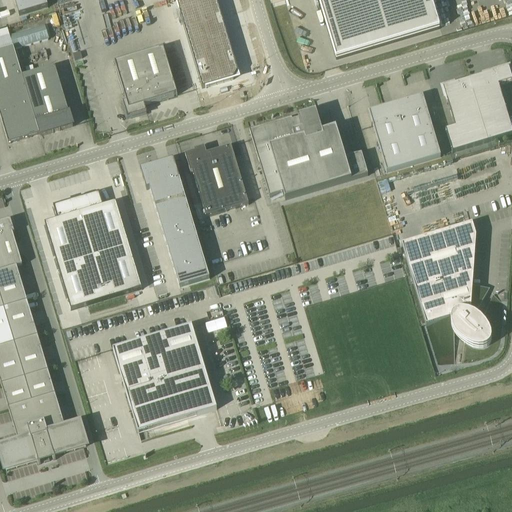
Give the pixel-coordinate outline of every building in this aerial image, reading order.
[(45,0),(13,0),(19,18),(48,9),(45,0)] [(215,0),(175,0),(202,90),(234,80),(238,73),(215,0)] [(318,0),(336,61),(439,30),(430,0),(318,0)] [(0,40),(0,53),(13,49),(14,51),(49,40),(45,27),(0,40)] [(0,53),(0,116),(9,145),(39,136),(14,51),(13,49),(0,53)] [(123,104),(127,117),(130,119),(147,114),(144,106),(177,97),(163,50),(115,65),(126,103),(123,104)] [(55,68),(22,78),(39,136),(40,138),(73,128),(55,68)] [(511,81),(508,70),(476,80),(494,141),(511,135),(511,132),(498,86),(511,81)] [(494,141),(476,80),(443,89),(455,129),(445,132),(452,154),(494,141)] [(407,102),(402,104),(419,164),(440,158),(426,111),(428,110),(426,110),(422,98),(408,102),(408,100),(407,101),(407,102)] [(395,106),(369,114),(373,126),(371,126),(371,127),(373,127),(387,174),(419,164),(402,104),(396,106),(395,104),(395,106)] [(259,165),(261,171),(270,199),(283,195),(285,202),(368,177),(362,156),(345,161),(336,130),(322,134),(316,113),(298,118),(299,120),(292,122),(292,120),(250,133),(259,165)] [(204,148),(195,151),(194,151),(195,153),(185,156),(190,174),(192,173),(206,219),(249,206),(231,148),(206,155),(204,148)] [(174,161),(140,171),(146,191),(149,190),(179,289),(209,280),(174,161)] [(57,221),(44,225),(71,312),(142,291),(116,204),(103,207),(99,194),(81,199),(81,198),(79,199),(80,200),(73,202),(73,201),(71,202),(53,208),(57,221)] [(8,410),(8,411),(10,410),(21,444),(18,445),(2,450),(8,469),(36,460),(38,466),(56,461),(54,455),(82,446),(76,427),(70,429),(64,431),(53,397),(55,396),(55,395),(53,396),(46,374),(48,373),(48,372),(46,373),(39,350),(41,350),(34,326),(32,326),(26,304),(28,304),(27,303),(25,303),(15,269),(22,267),(13,235),(14,234),(13,230),(11,231),(9,223),(2,226),(1,224),(0,224),(0,375),(3,386),(1,386),(1,387),(3,387),(10,409),(8,410)] [(402,247),(426,327),(451,320),(451,325),(453,330),(456,336),(461,341),(467,346),(473,348),(479,349),(483,349),(487,348),(489,346),(490,344),(491,340),(491,336),(489,330),(485,325),(480,320),(474,315),(471,313),(476,238),(472,225),(402,247)] [(217,411),(192,327),(113,351),(138,434),(217,411)] [(122,396),(111,399),(117,424),(128,422),(122,396)] [(109,451),(111,462),(128,458),(126,451),(131,451),(130,447),(124,448),(109,451)]
